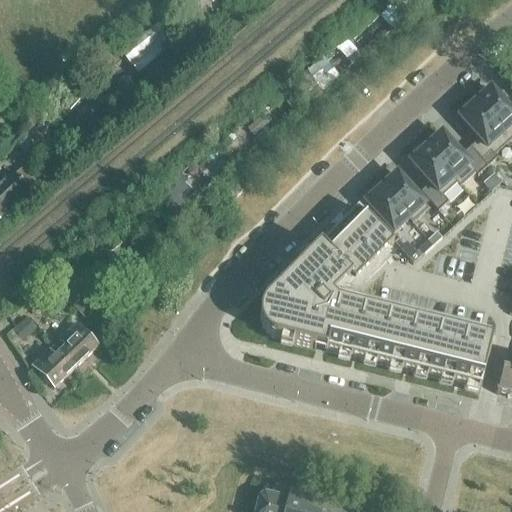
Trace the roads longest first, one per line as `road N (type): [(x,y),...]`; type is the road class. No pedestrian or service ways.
road 1 (residential): [(186,355),(249,270),(511,24)]
road 2 (residential): [(455,430),(186,355)]
road 3 (residential): [(55,462),(117,424),(186,355)]
